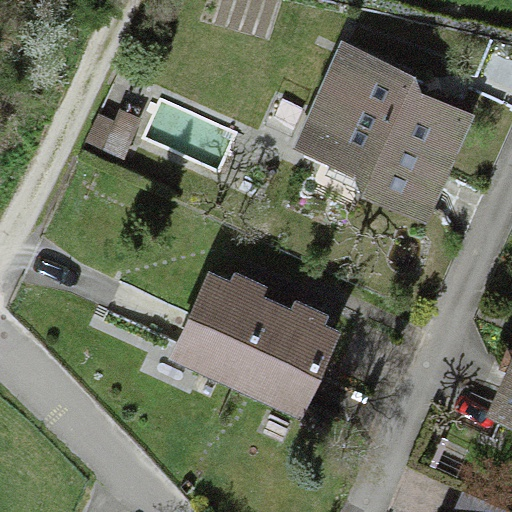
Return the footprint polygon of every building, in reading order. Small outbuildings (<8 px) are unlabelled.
[(397,89),(405,72),(335,40),(287,146),(358,178),(351,194),(412,222),(460,118),(397,89)] [(120,117),(105,150),(125,159),(140,127),(120,117)] [(231,383),(266,306),(198,275),(163,352),(231,383)] [(266,306),(231,383),(290,410),(325,333),(266,306)] [(511,339),(478,419),(511,433),(511,339)]
